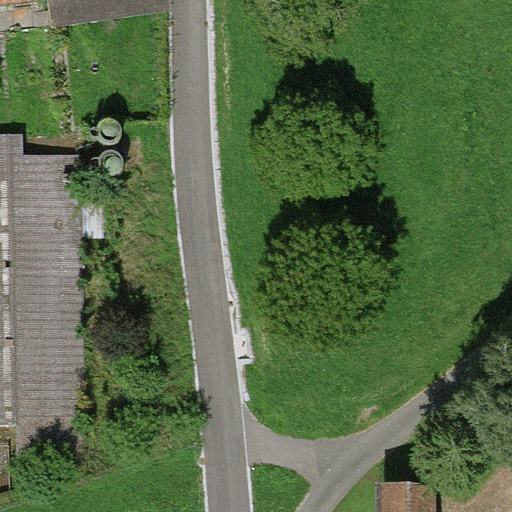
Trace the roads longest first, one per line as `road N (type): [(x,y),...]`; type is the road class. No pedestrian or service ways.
road 1 (residential): [(227,399),(189,0)]
road 2 (track): [(326,511),(366,456),(511,346)]
road 3 (unclassified): [(227,399),(289,450),(366,456)]
